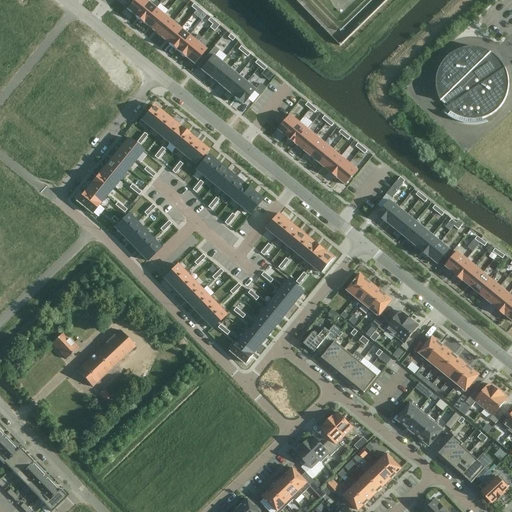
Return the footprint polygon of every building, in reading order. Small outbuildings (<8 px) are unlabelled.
[(144,0),(133,0),(126,9),(135,16),(147,2),(144,0)] [(135,16),(135,17),(143,23),(155,8),(147,2),(135,16)] [(155,8),(143,23),(147,27),(151,30),(163,15),(155,8)] [(163,15),(151,30),(152,30),(155,33),(160,37),(172,22),(163,15)] [(212,24),(209,28),(214,31),(219,25),(214,21),(212,24)] [(172,22),(160,37),(168,44),(180,29),(172,22)] [(168,44),(176,51),(189,36),(180,29),(168,44)] [(189,36),(176,51),(185,58),(185,57),(197,43),(189,36)] [(197,43),(185,57),(194,65),(206,50),(197,43)] [(437,92),(441,101),(443,100),(448,106),(446,107),(446,108),(450,112),(448,116),(456,121),(465,124),(474,124),(484,123),(482,118),(490,115),(496,111),(501,105),(505,98),(508,90),(508,83),(507,75),(505,67),(501,70),(488,56),(491,53),(484,49),(476,48),(468,48),(460,50),(461,51),(444,68),(441,65),(438,74),(436,83),(437,92)] [(212,55),(200,70),(209,77),(221,62),(212,55)] [(221,62),(209,77),(213,81),(217,84),(229,69),(221,62)] [(263,71),(260,74),(268,81),(273,75),(265,68),(263,71)] [(229,69),(217,84),(226,91),(238,76),(229,69)] [(238,76),(226,91),(234,97),(246,83),(238,76)] [(234,97),(234,98),(242,104),(243,104),(254,91),(255,90),(246,83),(234,97)] [(255,90),(254,91),(259,95),(265,88),(260,84),(255,90)] [(153,106),(141,121),(150,128),(162,113),(153,106)] [(162,113),(150,128),(159,135),(171,120),(162,113)] [(290,115),(278,130),(287,137),(299,122),(290,115)] [(171,120),(159,135),(168,143),(180,128),(171,120)] [(287,137),(295,144),(296,144),(308,129),(299,122),(287,137)] [(180,128),(168,143),(177,150),(189,135),(180,128)] [(308,129),(296,144),(300,147),(300,148),(304,151),(316,136),(308,129)] [(189,135),(177,150),(186,157),(198,142),(189,135)] [(316,136),(304,151),(312,158),(324,143),(316,136)] [(127,139),(120,148),(135,160),(142,151),(127,139)] [(198,142),(186,157),(195,164),(207,149),(198,142)] [(312,158),(317,162),(321,164),(333,150),(324,143),(312,158)] [(120,148),(113,157),(128,169),(135,160),(120,148)] [(333,150),(321,164),(329,171),(341,157),(333,150)] [(208,155),(195,170),(205,177),(217,163),(208,155)] [(113,157),(106,166),(120,178),(128,169),(113,157)] [(329,171),(337,178),(349,163),(341,157),(329,171)] [(217,163),(205,177),(213,185),(226,170),(217,163)] [(349,163),(337,178),(346,185),(358,171),(349,163)] [(106,166),(98,175),(113,187),(120,178),(106,166)] [(226,170),(213,185),(222,192),(234,177),(226,170)] [(97,176),(91,183),(106,196),(113,187),(98,175),(97,176)] [(234,177),(222,192),(231,199),(243,184),(234,177)] [(91,183),(84,192),(99,204),(106,196),(91,183)] [(243,184),(231,199),(240,206),(252,191),(243,184)] [(252,191),(240,206),(249,214),(261,199),(252,191)] [(84,192),(76,201),(91,214),(99,204),(84,192)] [(387,223),(399,208),(390,201),(378,215),(378,216),(387,223)] [(395,229),(407,215),(399,208),(387,223),(395,229)] [(128,214),(114,227),(122,236),(136,223),(128,214)] [(280,214),(268,229),(277,237),(289,222),(280,214)] [(403,236),(416,221),(407,215),(395,229),(403,236)] [(412,243),(424,228),(416,221),(403,236),(412,243)] [(458,221),(456,223),(454,226),(458,230),(463,225),(458,221)] [(289,222),(277,237),(286,244),(298,229),(289,222)] [(136,223),(122,236),(130,244),(144,231),(136,223)] [(420,250),(432,235),(424,228),(412,243),(420,250)] [(298,229),(286,244),(294,251),(307,236),(298,229)] [(144,231),(130,244),(138,252),(152,239),(144,231)] [(429,257),(441,242),(432,235),(420,250),(428,257),(429,257)] [(307,236),(294,251),(303,258),(316,243),(307,236)] [(152,239),(138,252),(146,261),(160,248),(152,239)] [(449,249),(441,242),(429,257),(437,264),(449,249)] [(316,243),(303,258),(312,265),(324,251),(316,243)] [(324,251),(312,265),(321,273),(333,258),(324,251)] [(454,274),(466,259),(458,252),(446,267),(454,274)] [(463,281),(475,266),(466,259),(454,274),(463,281)] [(177,265),(163,278),(171,287),(185,273),(177,265)] [(471,288),(483,273),(475,266),(463,281),(471,288)] [(185,273),(171,287),(179,295),(193,282),(185,273)] [(479,294),(492,280),(483,273),(471,288),(479,294)] [(354,299),(369,281),(367,280),(366,279),(366,280),(360,275),(356,280),(354,278),(350,284),(351,285),(347,290),(355,297),(354,299)] [(289,280),(282,289),(297,302),(304,292),(289,280)] [(488,301),(500,286),(492,280),(479,294),(488,301)] [(362,305),(376,288),(371,283),(369,281),(354,299),(362,305)] [(193,282),(179,295),(187,303),(201,290),(193,282)] [(496,308),(508,293),(500,286),(488,301),(496,308)] [(369,311),(383,293),(381,292),(376,288),(362,305),(369,311)] [(282,289),(275,298),(289,310),(297,302),(282,289)] [(201,290),(187,303),(195,311),(209,298),(201,290)] [(381,314),(392,300),(386,296),(386,295),(383,293),(369,311),(377,318),(371,325),(377,330),(378,328),(386,318),(381,314)] [(505,315),(511,305),(511,296),(508,293),(496,308),(504,315),(505,315)] [(209,298),(195,311),(203,320),(217,306),(209,298)] [(275,298),(267,307),(282,319),(289,310),(275,298)] [(217,306),(203,320),(211,328),(225,315),(217,306)] [(267,307),(260,316),(275,328),(282,319),(267,307)] [(328,314),(336,320),(340,316),(332,309),(328,314)] [(394,338),(409,319),(401,312),(392,323),(386,318),(378,328),(384,333),(386,331),(394,338)] [(260,316),(253,325),(268,337),(275,328),(260,316)] [(357,320),(353,316),(349,321),(353,325),(357,320)] [(418,326),(409,319),(394,338),(396,336),(404,343),(401,346),(407,351),(414,341),(409,337),(418,326)] [(253,325),(246,334),(261,346),(268,337),(253,325)] [(314,331),(304,344),(314,352),(320,345),(325,349),(340,330),(334,325),(329,331),(325,328),(319,335),(314,331)] [(77,371),(92,387),(135,346),(120,330),(77,371)] [(375,332),(370,338),(375,342),(380,336),(375,332)] [(62,333),(51,343),(66,359),(78,347),(70,338),(68,339),(62,333)] [(246,334),(239,342),(253,355),(261,346),(246,334)] [(426,362),(441,344),(438,342),(432,337),(425,346),(418,355),(426,362)] [(420,341),(412,350),(418,355),(425,346),(420,341)] [(239,342),(231,352),(246,364),(253,355),(239,342)] [(330,365),(344,349),(335,342),(321,358),(330,365)] [(435,366),(448,350),(443,346),(441,344),(426,362),(428,360),(435,366)] [(399,348),(392,356),(398,361),(405,353),(399,348)] [(339,372),(352,356),(344,349),(330,365),(339,372)] [(442,372),(455,356),(453,354),(448,350),(435,366),(442,372)] [(391,359),(383,352),(378,358),(387,365),(391,359)] [(347,379),(360,362),(352,356),(339,372),(347,379)] [(448,380),(463,362),(458,358),(455,356),(442,372),(450,378),(448,380)] [(355,386),(369,369),(360,362),(347,379),(355,386)] [(456,386),(470,368),(468,366),(463,362),(448,380),(456,386)] [(473,370),(470,368),(456,386),(464,393),(470,386),(471,387),(476,381),(474,380),(479,375),(472,370),(473,370)] [(377,376),(369,369),(355,386),(364,393),(377,376)] [(484,408),(498,391),(489,384),(480,395),(475,391),(465,402),(471,407),(476,402),(484,408)] [(104,390),(99,394),(106,402),(110,397),(104,390)] [(507,398),(498,391),(484,408),(492,415),(489,419),(495,424),(503,414),(498,409),(507,398)] [(448,406),(440,400),(436,406),(443,412),(448,406)] [(406,427),(420,409),(412,402),(397,420),(403,425),(406,427)] [(413,433),(427,415),(420,409),(406,427),(408,429),(413,433)] [(337,412),(329,420),(344,436),(353,428),(337,412)] [(456,413),(446,425),(451,429),(461,417),(456,413)] [(511,433),(511,432),(511,414),(502,426),(511,433)] [(420,439),(435,421),(427,415),(413,433),(418,437),(420,439)] [(337,444),(344,436),(329,420),(321,428),(331,439),(327,443),(335,452),(340,447),(337,444)] [(443,428),(435,421),(420,439),(423,441),(429,446),(443,428)] [(492,428),(487,424),(482,430),(487,434),(492,428)] [(0,453),(11,443),(4,436),(0,440),(0,453)] [(439,453),(447,461),(461,445),(461,446),(463,444),(454,436),(439,453)] [(331,456),(335,452),(327,443),(322,447),(312,437),(304,444),(321,462),(329,455),(331,456)] [(490,446),(505,459),(509,454),(495,441),(490,446)] [(18,450),(18,449),(11,443),(0,453),(0,461),(3,465),(4,463),(18,450)] [(321,462),(304,444),(296,452),(311,468),(319,461),(321,462)] [(469,453),(461,446),(461,445),(447,461),(455,468),(469,453)] [(11,470),(26,455),(19,448),(18,449),(18,450),(4,463),(11,470)] [(367,454),(363,450),(363,449),(358,454),(362,458),(363,458),(367,454)] [(385,452),(378,460),(394,476),(396,474),(401,469),(397,464),(398,463),(393,457),(391,459),(385,452)] [(463,475),(477,460),(469,453),(455,468),(463,475)] [(357,462),(362,458),(358,454),(354,458),(357,462)] [(483,454),(478,460),(485,467),(491,461),(483,454)] [(33,462),(26,455),(11,470),(17,477),(33,462)] [(394,476),(378,460),(371,467),(387,483),(391,478),(391,479),(394,476)] [(478,460),(477,460),(463,475),(471,483),(485,467),(478,460)] [(39,469),(33,462),(17,477),(24,484),(39,469)] [(382,488),(387,483),(371,467),(364,473),(380,490),(382,488)] [(306,472),(301,477),(293,468),(287,474),(285,476),(302,494),(310,487),(315,493),(320,487),(306,472)] [(31,491),(46,476),(39,469),(24,484),(31,491)] [(487,487),(482,492),(484,495),(483,496),(490,503),(491,502),(492,502),(496,498),(497,499),(504,493),(503,491),(509,486),(495,471),(482,483),(487,487)] [(380,490),(364,473),(357,480),(373,496),(377,492),(378,492),(380,490)] [(37,498),(53,483),(46,476),(31,491),(37,498)] [(302,494),(285,476),(283,478),(278,483),(295,501),(302,494)] [(373,496),(357,480),(350,487),(366,503),(368,501),(373,496)] [(59,490),(53,483),(37,498),(44,504),(44,505),(59,490)] [(295,501),(278,483),(273,487),(271,489),(287,506),(293,499),(295,501)] [(366,503),(350,487),(342,494),(358,511),(364,505),(366,503)] [(6,492),(10,497),(14,493),(10,489),(6,492)] [(59,489),(59,490),(44,505),(44,504),(43,504),(51,511),(66,497),(59,489)] [(280,511),(287,506),(271,489),(269,491),(263,497),(278,511),(280,511)] [(18,498),(14,493),(10,497),(15,501),(18,498)] [(242,505),(240,507),(244,511),(259,511),(248,499),(242,505)] [(446,511),(439,504),(438,506),(434,502),(433,501),(426,508),(427,509),(424,511),(446,511)]
